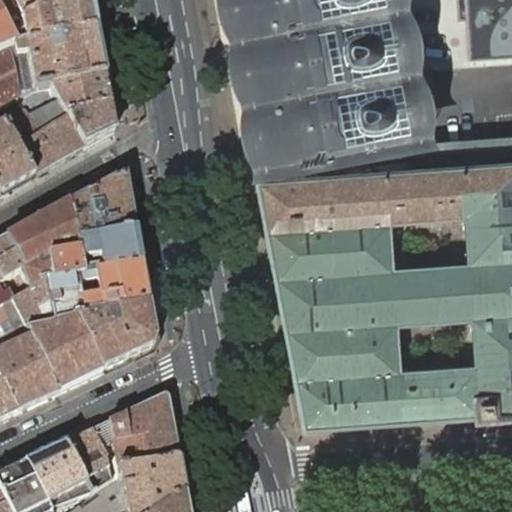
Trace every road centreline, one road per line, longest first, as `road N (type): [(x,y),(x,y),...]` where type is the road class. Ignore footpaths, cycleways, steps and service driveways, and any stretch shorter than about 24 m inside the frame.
road 1 (secondary): [(284,511),(251,421),(172,0)]
road 2 (secondary): [(166,135),(209,362)]
road 3 (residential): [(0,451),(177,367),(209,362)]
road 4 (residential): [(166,135),(138,141),(0,219)]
road 5 (secondary): [(209,362),(237,511)]
road 6 (secondary): [(140,0),(166,135)]
